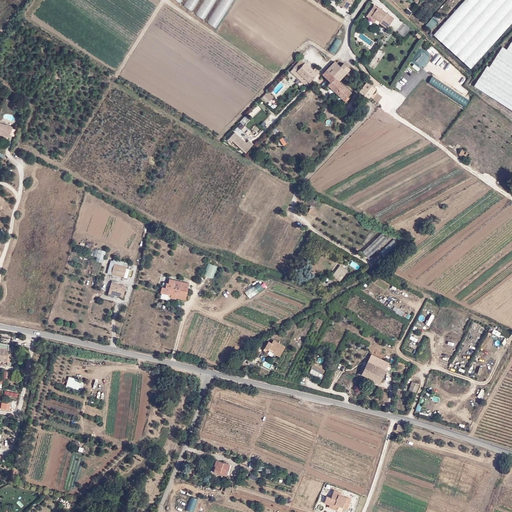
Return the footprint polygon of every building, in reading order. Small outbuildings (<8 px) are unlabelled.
[(200,0),(186,0),(183,6),(193,12),(200,0)] [(214,0),(204,0),(196,14),(203,18),(214,0)] [(232,0),(222,0),(208,22),(216,27),(232,0)] [(339,0),(338,3),(346,9),(351,0),(339,0)] [(511,22),(511,0),(464,0),(433,35),(471,68),(511,22)] [(380,21),(379,23),(387,28),(394,18),(378,6),(377,7),(374,5),(366,16),(374,22),(377,19),(380,21)] [(432,18),(426,26),(431,31),(438,23),(432,18)] [(411,27),(405,23),(398,31),(404,36),(411,27)] [(342,41),(336,37),(329,50),(335,54),(342,41)] [(489,67),(487,65),(474,86),(511,110),(511,40),(506,49),(502,46),(489,67)] [(290,70),(306,84),(308,82),(317,71),(315,69),(306,60),(303,62),(300,59),(290,70)] [(340,65),(334,60),(322,73),(330,80),(327,83),(344,98),(351,90),(340,79),(351,67),(343,61),(340,65)] [(368,97),(376,87),(367,80),(360,90),(368,97)] [(268,93),(266,91),(261,97),(267,102),(268,101),(272,97),(273,98),(274,96),(270,92),(268,93)] [(245,116),(239,122),(243,126),(249,120),(245,116)] [(0,121),(0,133),(10,137),(13,126),(0,121)] [(246,141),(234,130),(226,139),(230,143),(232,141),(246,153),(255,142),(249,137),(246,141)] [(462,149),(459,154),(464,157),(467,152),(462,149)] [(381,234),(362,252),(368,258),(387,239),(381,234)] [(384,258),(399,245),(394,239),(379,252),(384,258)] [(107,250),(96,247),(94,255),(96,256),(95,259),(103,262),(107,250)] [(208,262),(204,273),(214,278),(218,266),(208,262)] [(115,263),(112,273),(125,276),(127,266),(115,263)] [(340,265),(332,275),(339,280),(346,271),(340,265)] [(176,299),(176,297),(185,299),(189,283),(169,278),(168,282),(166,282),(164,288),(161,287),(160,293),(169,295),(169,293),(171,294),(170,298),(176,299)] [(324,285),(330,287),(333,281),(327,279),(324,285)] [(126,285),(112,281),(109,292),(117,294),(123,296),(126,285)] [(426,325),(429,326),(434,316),(432,315),(426,325)] [(281,354),(285,346),(273,339),(271,342),(268,341),(264,348),(268,350),(269,348),(273,350),(281,354)] [(0,345),(0,360),(8,361),(10,346),(0,345)] [(371,354),(362,374),(380,383),(389,363),(371,354)] [(325,369),(314,363),(312,367),(323,373),(325,369)] [(420,384),(412,382),(410,389),(416,392),(420,384)] [(355,385),(351,391),(356,395),(361,389),(355,385)] [(386,399),(389,393),(383,391),(380,397),(386,399)] [(215,458),(213,472),(227,476),(229,463),(215,458)] [(341,492),(334,489),(331,497),(326,496),(324,503),(329,505),(328,507),(337,510),(342,511),(343,507),(347,509),(351,498),(340,495),(341,492)]
